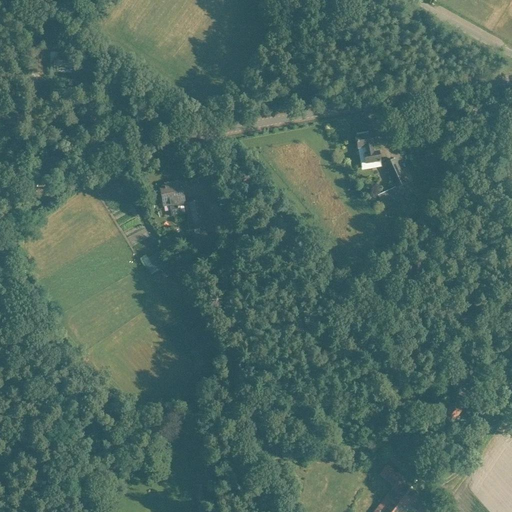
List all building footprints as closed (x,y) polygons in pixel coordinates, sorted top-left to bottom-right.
[(69,70),(69,59),(69,53),(58,53),(58,59),(54,59),(54,70),(69,70)] [(358,154),(359,154),(359,156),(364,155),(366,165),(380,162),(378,152),(374,153),(371,134),(355,137),(358,154)] [(386,165),(395,188),(377,196),(383,209),(410,196),(395,160),(386,165)] [(171,218),(186,215),(189,232),(209,229),(204,200),(194,201),(193,200),(184,202),(180,181),(164,185),(165,189),(158,191),(160,202),(161,202),(162,208),(169,207),(171,218)] [(220,202),(217,187),(209,188),(212,203),(220,202)] [(147,244),(149,249),(158,246),(155,241),(147,244)] [(453,404),(443,419),(449,423),(450,421),(452,423),(461,411),(462,412),(466,407),(457,401),(454,405),(453,404)] [(395,455),(389,462),(405,473),(410,466),(395,455)] [(384,470),(379,476),(394,486),(399,490),(382,511),(402,511),(408,505),(410,507),(418,497),(401,484),(404,480),(393,471),(390,475),(384,470)]
